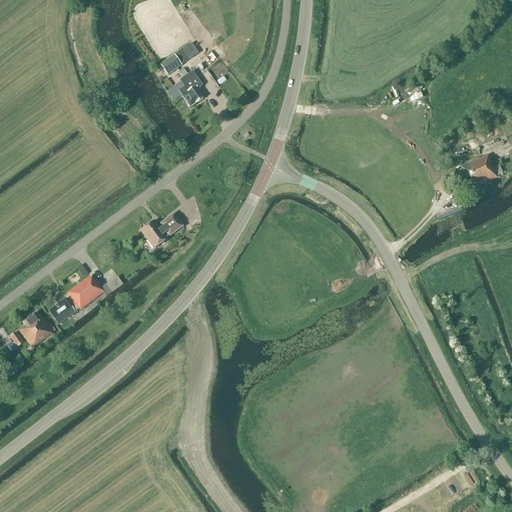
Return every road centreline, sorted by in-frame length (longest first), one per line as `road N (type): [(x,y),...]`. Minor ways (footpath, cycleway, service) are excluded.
road 1 (residential): [(0,305),(234,126),(270,80),(286,0)]
road 2 (unclassified): [(511,480),(453,391),(367,225),(333,196),(269,165)]
road 3 (secondary): [(0,457),(162,323),(230,239),(269,165)]
road 4 (secondary): [(269,165),(294,84),(306,0)]
